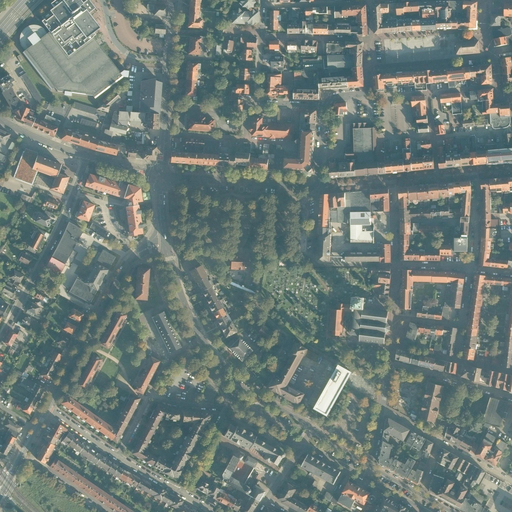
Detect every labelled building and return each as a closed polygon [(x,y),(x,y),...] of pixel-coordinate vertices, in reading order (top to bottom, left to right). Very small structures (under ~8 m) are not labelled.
[(68,55),(92,37),(102,30),(89,14),(95,9),(92,4),(88,0),(87,0),(82,4),(79,0),(57,0),(51,6),(53,8),(39,19),(50,32),(68,55)] [(190,0),(190,2),(189,12),(188,27),(203,28),(203,20),(199,20),(200,0),(190,0)] [(244,0),(240,4),(244,8),(248,8),(252,12),(243,12),(240,9),(237,11),(234,11),(234,18),(231,21),(234,24),(246,25),(246,23),(247,23),(252,23),(254,26),(256,23),(258,23),(259,12),(256,12),(253,8),(256,9),(256,5),(257,4),(258,3),(256,0),(244,0)] [(436,10),(438,31),(451,30),(450,13),(450,1),(436,2),(436,10)] [(464,2),(450,1),(450,13),(458,13),(464,13),(464,11),(464,2)] [(436,2),(419,3),(419,11),(436,10),(436,2)] [(478,2),(464,2),(464,11),(469,11),(478,11),(478,2)] [(397,17),(397,4),(388,5),(389,15),(389,17),(397,17)] [(404,4),(397,4),(397,17),(405,16),(405,14),(404,4)] [(149,5),(147,5),(147,11),(154,11),(154,16),(166,17),(167,6),(154,5),(149,5)] [(382,15),(382,5),(373,6),(374,22),(383,22),(382,15)] [(359,6),(345,7),(345,16),(357,16),(357,23),(359,23),(368,23),(367,6),(359,6)] [(345,16),(345,7),(336,7),(336,15),(336,18),(345,18),(345,16)] [(420,21),(421,32),(438,31),(436,10),(419,11),(419,13),(420,21)] [(271,11),(271,21),(279,21),(279,11),(271,11)] [(478,11),(469,11),(469,20),(478,20),(478,11)] [(458,13),(450,13),(451,30),(458,30),(458,20),(458,13)] [(504,18),(504,15),(493,15),(493,27),(501,27),(501,20),(504,20),(504,18)] [(397,19),(389,20),(390,24),(390,34),(398,34),(398,21),(397,19)] [(405,20),(398,21),(398,34),(403,33),(406,33),(405,20)] [(413,20),(405,20),(406,33),(414,33),(413,21),(413,20)] [(458,30),(469,30),(469,20),(458,20),(458,30)] [(478,30),(478,20),(469,20),(469,30),(478,30)] [(279,21),(271,21),(271,30),(279,30),(279,21)] [(383,22),(374,22),(375,35),(383,35),(383,25),(383,22)] [(369,33),(368,23),(359,23),(359,28),(359,35),(367,35),(369,35),(369,33)] [(289,34),(301,34),(301,24),(289,24),(289,34)] [(116,69),(97,44),(92,37),(68,55),(50,32),(46,34),(46,33),(44,30),(41,28),(38,26),(35,25),(32,25),(29,26),(26,27),(24,29),(22,31),(20,34),(19,37),(19,42),(20,45),(21,47),(23,50),(25,51),(22,54),(26,59),(51,92),(92,97),(94,99),(122,77),(121,75),(116,69)] [(162,26),(155,25),(154,34),(164,35),(165,26),(162,26)] [(329,25),(314,25),(314,34),(329,35),(329,25)] [(353,25),(337,25),(337,35),(353,35),(353,28),(353,25)] [(511,29),(509,28),(492,32),(494,41),(509,38),(511,36),(511,35),(511,29)] [(249,37),(242,36),(242,44),(248,44),(248,48),(257,48),(257,39),(249,39),(249,37)] [(202,38),(190,38),(189,47),(201,47),(202,38)] [(234,46),(235,39),(227,38),(226,50),(233,51),(234,46)] [(510,45),(509,38),(494,41),(496,48),(510,45)] [(281,49),(281,40),(272,40),(272,49),(281,49)] [(469,41),(470,54),(479,54),(478,40),(469,41)] [(455,55),(470,54),(469,41),(454,42),(455,55)] [(319,42),(306,42),(306,53),(319,53),(319,42)] [(362,42),(349,43),(350,53),(353,53),(353,50),(363,50),(362,42)] [(298,52),(298,43),(289,43),(289,52),(298,52)] [(321,90),(329,89),(329,68),(354,67),(353,53),(350,53),(349,43),(329,43),(329,56),(320,57),(320,60),(306,60),(306,72),(296,72),(296,86),(298,87),(303,87),(302,79),(312,78),(312,77),(316,77),(316,81),(321,81),(321,90)] [(201,47),(189,47),(189,55),(201,56),(201,47)] [(363,50),(353,50),(353,53),(354,67),(363,67),(363,50)] [(252,52),(244,51),(244,62),(254,62),(254,57),(252,57),(252,52)] [(511,52),(500,55),(501,60),(511,58),(511,52)] [(286,57),(273,57),(272,67),(280,67),(280,71),(284,71),(284,68),(285,68),(286,57)] [(511,58),(501,60),(503,68),(511,66),(511,58)] [(481,67),(482,77),(494,76),(493,65),(481,67)] [(196,98),(197,67),(188,66),(187,71),(187,76),(187,84),(186,91),(186,98),(196,98)] [(511,66),(503,68),(503,75),(510,75),(511,74),(511,66)] [(329,68),(329,89),(364,87),(363,67),(354,67),(329,68)] [(472,82),(472,87),(478,86),(477,78),(482,77),(481,67),(470,68),(471,74),(472,82)] [(463,83),(465,83),(465,74),(464,68),(447,70),(449,83),(449,89),(464,88),(463,83)] [(251,70),(241,70),(241,81),(251,81),(251,70)] [(447,70),(437,71),(438,84),(449,83),(447,70)] [(438,84),(437,71),(429,72),(427,72),(426,72),(427,85),(428,85),(430,85),(438,84)] [(427,85),(426,72),(420,72),(414,73),(415,84),(416,92),(427,91),(427,85)] [(408,85),(407,73),(397,74),(398,85),(398,88),(405,87),(405,85),(408,85)] [(415,84),(414,73),(407,73),(408,85),(415,84)] [(44,102),(26,74),(21,77),(37,102),(34,107),(40,110),(44,102)] [(269,75),(269,87),(283,87),(283,85),(283,75),(269,75)] [(385,86),(385,75),(373,76),(374,90),(386,89),(385,86)] [(510,75),(503,75),(504,83),(511,82),(511,77),(510,75)] [(0,80),(0,86),(4,94),(12,89),(15,87),(13,84),(15,83),(13,79),(11,80),(8,76),(0,80)] [(482,77),(483,86),(494,84),(494,76),(482,77)] [(140,83),(138,115),(145,115),(160,116),(161,84),(155,82),(155,80),(149,82),(149,81),(148,80),(147,80),(147,79),(146,79),(145,79),(144,79),(143,79),(143,80),(142,80),(141,81),(141,82),(140,83)] [(250,94),(250,85),(238,85),(238,93),(238,94),(240,94),(250,94)] [(289,87),(283,87),(269,87),(269,89),(267,89),(267,96),(273,96),(273,95),(278,95),(278,94),(281,94),(281,95),(286,95),(289,95),(289,87)] [(3,94),(14,113),(23,107),(12,89),(4,94),(3,94)] [(127,91),(119,90),(97,110),(108,114),(110,107),(120,98),(126,98),(127,91)] [(482,102),(495,102),(494,90),(478,91),(479,101),(482,101),(482,102)] [(321,91),(296,91),(295,101),(321,101),(321,91)] [(479,101),(478,91),(464,92),(465,99),(471,98),(471,102),(476,101),(479,101)] [(460,93),(441,95),(441,103),(452,102),(454,116),(463,115),(460,93)] [(427,118),(425,96),(412,97),(413,109),(419,108),(420,118),(427,118)] [(243,114),(244,101),(235,100),(235,102),(234,114),(243,114)] [(511,124),(510,102),(495,104),(495,102),(482,102),(482,105),(483,116),(490,116),(491,124),(493,125),(493,126),(493,127),(494,128),(495,129),(506,128),(507,128),(508,128),(509,127),(510,127),(510,126),(511,126),(511,125),(511,124)] [(97,110),(74,103),(73,106),(72,109),(95,116),(97,110)] [(347,103),(334,103),(334,111),(335,116),(343,116),(343,112),(347,112),(347,103)] [(19,121),(33,128),(37,119),(33,118),(35,114),(25,109),(24,107),(23,107),(14,113),(19,121)] [(309,124),(315,124),(316,111),(305,111),(305,114),(305,120),(309,120),(309,124)] [(113,113),(111,125),(127,129),(128,122),(130,122),(130,126),(141,126),(141,123),(145,123),(145,115),(138,115),(132,114),(126,113),(115,112),(113,113)] [(447,123),(445,114),(435,116),(436,125),(447,123)] [(44,122),(37,119),(33,128),(54,137),(61,122),(47,116),(44,122)] [(158,132),(159,117),(147,116),(146,128),(149,128),(149,131),(158,132)] [(199,119),(189,119),(188,132),(214,133),(215,120),(205,120),(205,119),(199,118),(199,119)] [(253,134),(253,138),(269,139),(269,138),(271,139),(271,140),(276,140),(276,139),(294,140),(295,125),(292,125),(286,124),(286,125),(263,124),(263,119),(253,118),(252,128),(250,129),(250,132),(252,134),(253,134)] [(97,124),(82,119),(80,124),(96,129),(97,124)] [(300,123),(299,132),(313,132),(315,132),(315,124),(309,124),(305,124),(300,123)] [(346,160),(355,160),(355,164),(355,167),(378,165),(378,163),(376,125),(367,126),(367,124),(350,124),(351,148),(346,148),(346,160)] [(109,131),(121,134),(126,135),(127,129),(111,125),(109,131)] [(428,126),(418,127),(418,134),(429,133),(428,126)] [(445,135),(444,126),(436,127),(437,136),(445,135)] [(11,136),(0,130),(0,143),(6,147),(11,136)] [(98,140),(65,130),(61,140),(95,150),(98,140)] [(105,130),(102,141),(118,146),(121,134),(109,131),(105,130)] [(284,156),(284,160),(284,171),(287,171),(295,171),(304,171),(306,171),(309,173),(314,168),(312,166),(313,132),(299,132),(299,141),(297,141),(296,142),(297,144),(299,144),(299,157),(288,157),(284,156)] [(145,135),(130,134),(136,144),(144,144),(145,135)] [(511,134),(503,135),(504,145),(511,143),(511,134)] [(204,139),(183,138),(182,152),(190,153),(191,146),(204,146),(204,139)] [(402,139),(403,150),(411,150),(411,139),(402,139)] [(472,166),(471,154),(470,139),(461,139),(462,151),(461,151),(461,155),(462,167),(472,166)] [(98,140),(95,150),(116,156),(117,154),(118,146),(102,141),(98,140)] [(462,167),(461,155),(458,155),(457,152),(454,152),(454,156),(452,156),(451,146),(454,146),(453,140),(445,140),(447,157),(448,168),(462,167)] [(432,142),(419,143),(420,154),(424,154),(424,149),(432,148),(432,142)] [(511,143),(504,145),(487,146),(489,164),(496,164),(506,163),(511,162),(511,143)] [(260,156),(260,160),(259,170),(270,170),(270,159),(270,155),(271,145),(264,145),(263,156),(260,156)] [(489,164),(487,146),(487,145),(477,146),(477,148),(478,153),(479,165),(489,164)] [(118,146),(117,154),(125,155),(125,150),(126,146),(118,146)] [(128,158),(135,159),(136,153),(136,149),(129,148),(128,150),(125,150),(125,155),(125,156),(128,156),(128,158)] [(215,155),(204,155),(203,166),(219,166),(219,154),(219,148),(216,148),(215,155)] [(146,152),(143,152),(143,153),(142,159),(155,160),(156,149),(146,149),(146,152)] [(229,149),(229,155),(228,167),(236,167),(237,154),(237,150),(229,149)] [(39,155),(25,150),(15,179),(32,186),(37,172),(55,178),(50,190),(63,194),(66,186),(69,178),(58,174),(61,165),(41,158),(38,157),(39,155)] [(413,171),(412,159),(411,150),(403,150),(403,154),(405,172),(413,171)] [(189,154),(171,153),(171,164),(188,165),(189,154)] [(204,155),(189,154),(188,165),(203,166),(204,155)] [(229,155),(219,154),(219,166),(228,167),(229,155)] [(253,155),(237,154),(236,167),(252,168),(252,159),(253,155)] [(405,172),(403,154),(391,155),(392,162),(393,173),(405,172)] [(434,169),(433,156),(423,157),(423,159),(424,170),(434,169)] [(448,168),(447,157),(444,157),(441,157),(442,162),(439,162),(440,169),(448,168)] [(260,160),(252,159),(252,168),(252,169),(259,170),(260,160)] [(284,160),(270,159),(270,170),(284,171),(284,160)] [(424,170),(423,159),(412,159),(413,171),(424,170)] [(386,174),(385,163),(380,163),(378,163),(378,165),(379,174),(381,174),(386,174)] [(347,177),(346,164),(339,164),(339,171),(339,178),(347,177)] [(356,176),(355,167),(355,164),(346,164),(347,177),(356,176)] [(379,174),(378,165),(355,167),(356,176),(379,174)] [(339,178),(339,171),(330,171),(330,175),(330,179),(335,178),(339,178)] [(121,198),(126,184),(123,183),(124,182),(117,180),(117,182),(105,178),(105,177),(98,174),(98,176),(88,173),(84,187),(121,198)] [(499,177),(489,178),(490,190),(500,190),(499,177)] [(507,177),(499,177),(500,190),(500,193),(509,192),(508,185),(507,177)] [(480,179),(480,190),(490,190),(489,178),(480,179)] [(461,181),(462,190),(472,190),(471,180),(461,181)] [(454,182),(455,194),(462,194),(462,190),(461,181),(454,182)] [(448,182),(439,183),(440,198),(445,198),(445,196),(449,196),(449,195),(448,182)] [(428,184),(429,198),(433,198),(433,200),(437,200),(437,198),(440,198),(439,183),(435,183),(431,184),(428,184)] [(126,184),(121,198),(124,199),(125,207),(139,205),(143,204),(141,191),(140,190),(138,188),(126,184)] [(420,185),(417,185),(418,199),(418,200),(429,198),(428,184),(425,184),(420,185)] [(417,185),(408,186),(409,199),(413,199),(413,201),(413,202),(414,203),(415,204),(416,204),(417,203),(417,202),(418,202),(418,201),(418,200),(418,199),(417,185)] [(399,198),(400,206),(407,206),(409,206),(409,199),(408,186),(403,186),(399,187),(399,198)] [(374,189),(370,190),(370,200),(379,200),(379,197),(388,197),(388,188),(383,188),(374,189)] [(355,191),(349,191),(350,223),(350,228),(350,239),(374,239),(374,230),(362,230),(362,224),(371,224),(371,218),(374,218),(376,218),(376,215),(371,215),(370,200),(370,190),(364,190),(355,191)] [(472,190),(462,190),(462,194),(462,202),(471,203),(472,190)] [(481,217),(481,219),(490,218),(490,217),(490,213),(490,207),(490,190),(480,190),(481,217)] [(337,223),(350,223),(349,191),(345,192),(340,192),(336,193),(337,223)] [(21,193),(19,199),(28,202),(30,197),(21,193)] [(329,193),(321,194),(318,224),(318,226),(328,226),(328,224),(328,222),(329,193)] [(336,193),(329,193),(328,222),(337,223),(336,193)] [(379,197),(379,200),(379,205),(372,205),(372,211),(389,211),(388,198),(388,197),(379,197)] [(58,202),(48,198),(45,206),(56,209),(57,206),(58,205),(59,204),(58,202)] [(94,205),(83,201),(77,217),(88,221),(94,205)] [(461,209),(461,217),(469,217),(471,203),(462,202),(461,207),(461,209)] [(125,207),(130,237),(143,235),(143,230),(144,230),(143,223),(142,223),(141,215),(142,214),(141,209),(140,209),(139,205),(125,207)] [(441,205),(441,208),(441,218),(449,217),(449,207),(449,205),(441,205)] [(400,221),(400,223),(410,223),(410,221),(410,218),(410,208),(407,208),(407,206),(400,206),(400,221)] [(410,218),(419,218),(419,208),(410,208),(410,218)] [(419,208),(419,218),(431,218),(430,208),(419,208)] [(441,208),(430,208),(431,218),(441,218),(441,208)] [(44,214),(38,211),(34,220),(47,226),(48,226),(49,225),(49,224),(50,224),(50,223),(49,222),(49,221),(51,217),(44,214)] [(481,219),(480,227),(490,228),(490,226),(490,218),(481,219)] [(60,274),(83,230),(69,222),(45,266),(60,274)] [(469,236),(469,222),(461,222),(461,226),(455,226),(455,236),(469,236)] [(400,223),(400,234),(408,234),(411,233),(410,223),(400,223)] [(323,262),(329,262),(330,257),(330,255),(331,232),(331,228),(330,228),(330,226),(328,226),(318,226),(317,253),(316,262),(323,262)] [(480,227),(480,240),(490,240),(490,228),(480,227)] [(29,236),(31,237),(41,243),(45,236),(36,231),(35,230),(34,232),(31,231),(29,236)] [(461,250),(469,250),(469,236),(455,236),(454,236),(454,242),(454,244),(454,250),(461,250)] [(28,245),(37,250),(41,243),(31,237),(27,245),(28,245)] [(480,240),(480,251),(490,251),(490,240),(480,240)] [(380,252),(380,262),(380,263),(390,263),(390,243),(380,243),(380,247),(382,247),(382,252),(380,252)] [(440,251),(440,255),(451,255),(451,254),(451,244),(440,244),(440,251)] [(454,244),(451,244),(451,254),(461,254),(461,250),(454,250),(454,244)] [(408,260),(409,250),(409,245),(401,245),(400,260),(408,260)] [(76,276),(68,291),(89,302),(115,256),(102,249),(84,280),(76,276)] [(420,260),(420,250),(409,250),(408,260),(420,260)] [(426,260),(440,261),(440,255),(440,251),(426,251),(426,260)] [(490,267),(491,258),(489,258),(490,251),(480,251),(479,265),(490,267)] [(25,253),(23,252),(19,260),(21,261),(26,263),(29,265),(32,257),(29,255),(30,254),(26,252),(25,253)] [(345,255),(345,257),(345,262),(380,262),(380,252),(377,252),(345,252),(345,255)] [(230,269),(249,270),(250,255),(230,254),(230,269)] [(499,259),(491,258),(490,267),(498,267),(499,259)] [(508,260),(499,259),(498,267),(507,268),(508,264),(508,260)] [(189,272),(194,282),(206,275),(201,265),(189,272)] [(136,267),(135,283),(147,283),(149,268),(136,267)] [(379,274),(378,282),(390,283),(391,268),(372,267),(372,274),(379,274)] [(24,275),(14,269),(10,277),(15,280),(20,282),(24,275)] [(413,271),(402,271),(402,288),(411,288),(413,288),(413,281),(413,271)] [(433,271),(413,271),(413,281),(432,282),(433,271)] [(432,282),(448,282),(449,272),(433,271),(432,282)] [(448,282),(453,283),(463,284),(464,274),(449,272),(448,282)] [(474,274),(472,287),(484,289),(485,286),(484,286),(484,283),(485,283),(486,276),(474,274)] [(207,277),(206,275),(194,282),(200,293),(210,287),(205,278),(207,277)] [(485,283),(493,284),(494,277),(486,276),(485,283)] [(494,277),(493,284),(501,285),(502,278),(494,277)] [(511,279),(511,278),(502,278),(501,285),(511,286),(511,279)] [(389,299),(390,283),(378,282),(372,282),(372,289),(374,296),(389,299)] [(135,283),(134,299),(146,299),(147,283),(135,283)] [(453,283),(452,290),(462,291),(463,284),(453,283)] [(11,287),(6,284),(2,291),(12,297),(16,290),(11,287)] [(200,293),(204,300),(214,294),(210,287),(200,293)] [(472,287),(470,301),(482,303),(483,300),(482,299),(483,293),(484,293),(484,289),(472,287)] [(411,288),(402,288),(400,288),(400,309),(411,309),(411,288)] [(46,294),(38,290),(35,297),(42,301),(46,294)] [(445,307),(449,307),(460,308),(462,291),(452,290),(447,290),(445,307)] [(204,300),(207,306),(217,301),(214,294),(204,300)] [(0,309),(4,312),(9,304),(1,300),(1,299),(0,298),(0,309)] [(353,308),(354,308),(362,308),(363,308),(363,299),(354,298),(353,305),(353,308)] [(207,306),(211,313),(220,308),(223,307),(219,300),(217,301),(207,306)] [(39,306),(30,301),(26,310),(35,315),(39,306)] [(470,301),(468,314),(480,316),(481,313),(480,313),(481,306),(482,306),(482,303),(470,301)] [(332,331),(332,335),(340,336),(340,331),(343,332),(344,316),(345,316),(346,312),(353,312),(353,308),(353,305),(339,304),(339,310),(331,310),(330,331),(332,331)] [(220,308),(211,313),(215,320),(227,314),(231,312),(228,305),(223,307),(225,310),(222,311),(220,308)] [(435,319),(435,311),(434,311),(435,305),(429,305),(428,307),(427,318),(435,319)] [(83,313),(72,308),(67,316),(78,322),(83,313)] [(362,308),(354,308),(352,331),(351,331),(350,331),(350,332),(350,333),(350,334),(351,335),(357,335),(357,336),(360,337),(359,341),(360,341),(364,341),(364,342),(365,342),(365,341),(369,342),(369,343),(370,343),(370,342),(374,342),(374,343),(375,343),(375,342),(379,343),(379,344),(380,344),(380,343),(384,343),(384,344),(385,344),(384,343),(385,334),(386,334),(386,333),(389,331),(390,331),(390,330),(389,330),(390,327),(390,326),(389,326),(387,323),(388,322),(387,322),(388,313),(389,312),(388,311),(388,312),(381,311),(375,310),(374,310),(369,310),(369,309),(368,309),(368,310),(367,309),(367,308),(367,309),(363,309),(363,308),(362,308)] [(117,309),(108,327),(117,332),(126,314),(117,309)] [(152,317),(169,353),(181,347),(164,311),(152,317)] [(227,314),(215,320),(219,327),(230,322),(227,314)] [(466,327),(478,329),(479,326),(478,326),(479,319),(480,319),(480,316),(468,314),(466,327)] [(32,320),(24,316),(20,323),(28,327),(32,320)] [(75,326),(66,321),(62,329),(71,334),(75,326)] [(230,322),(219,327),(224,337),(235,331),(235,330),(235,329),(234,328),(233,327),(230,322)] [(409,322),(403,344),(414,347),(418,332),(420,324),(409,322)] [(424,333),(426,324),(420,323),(420,324),(418,332),(424,333)] [(274,332),(262,324),(256,332),(268,340),(274,332)] [(443,335),(444,326),(437,325),(436,334),(443,335)] [(458,328),(444,326),(443,335),(447,336),(446,343),(449,343),(456,344),(458,328)] [(108,327),(98,344),(107,349),(117,332),(108,327)] [(478,329),(466,327),(465,334),(477,336),(478,329)] [(3,342),(10,346),(17,335),(10,330),(3,342)] [(70,339),(59,334),(55,343),(58,344),(64,347),(65,348),(70,339)] [(477,336),(465,334),(464,342),(476,344),(477,336)] [(511,343),(511,335),(504,334),(503,342),(511,343)] [(251,351),(238,338),(227,348),(241,361),(251,351)] [(298,406),(305,394),(287,384),(303,356),(316,362),(319,356),(307,350),(307,349),(293,342),(286,355),(289,356),(278,376),(272,373),(264,388),(298,406)] [(456,344),(449,343),(447,354),(453,356),(456,344)] [(475,350),(463,348),(461,358),(473,360),(474,354),(477,354),(477,350),(475,350)] [(154,349),(142,372),(151,377),(160,360),(158,359),(161,353),(154,349)] [(403,361),(406,351),(398,349),(395,359),(403,361)] [(54,351),(50,358),(57,362),(61,355),(60,355),(54,352),(54,351)] [(412,353),(406,351),(403,361),(410,363),(412,353)] [(421,355),(412,353),(410,363),(419,365),(421,355)] [(93,354),(84,370),(93,375),(102,359),(93,354)] [(436,359),(421,355),(419,365),(434,369),(436,359)] [(50,358),(47,364),(55,367),(57,362),(50,358)] [(446,361),(436,359),(434,369),(444,371),(446,361)] [(47,364),(44,369),(52,373),(55,367),(47,364)] [(478,382),(482,368),(462,364),(459,376),(478,382)] [(346,382),(351,372),(339,365),(315,408),(328,415),(346,382)] [(484,384),(487,370),(482,368),(478,382),(484,384)] [(41,375),(49,379),(52,373),(44,369),(41,375)] [(84,370),(75,386),(84,391),(93,375),(84,370)] [(490,386),(494,371),(487,370),(484,384),(490,386)] [(505,390),(508,375),(494,371),(490,386),(505,390)] [(142,372),(133,389),(142,394),(151,377),(142,372)] [(33,389),(31,393),(39,397),(43,388),(23,377),(19,384),(26,388),(27,386),(33,389)] [(429,382),(420,419),(435,423),(444,385),(429,382)] [(31,393),(28,398),(36,402),(39,397),(31,393)] [(134,409),(140,398),(131,394),(126,404),(134,409)] [(60,404),(73,414),(80,405),(66,396),(60,404)] [(28,398),(25,404),(33,408),(36,402),(28,398)] [(508,403),(491,398),(482,423),(484,423),(490,425),(500,428),(503,419),(505,419),(507,413),(505,412),(508,403)] [(18,408),(29,414),(33,408),(25,404),(24,406),(22,405),(21,406),(20,405),(18,408)] [(134,409),(126,404),(119,416),(128,421),(134,409)] [(80,405),(73,414),(88,424),(94,415),(80,405)] [(157,405),(149,419),(158,423),(163,413),(165,409),(157,405)] [(170,410),(165,409),(163,413),(166,414),(165,418),(178,420),(180,416),(180,412),(170,410)] [(197,413),(184,412),(183,422),(194,423),(197,420),(197,413)] [(194,423),(193,424),(203,430),(206,425),(207,425),(212,416),(212,415),(211,414),(211,413),(210,413),(197,413),(197,420),(194,423)] [(94,415),(88,424),(101,433),(107,425),(94,415)] [(128,421),(119,416),(114,427),(116,428),(115,430),(121,434),(128,421)] [(403,442),(409,430),(388,418),(386,420),(384,431),(390,433),(390,435),(403,442)] [(149,419),(142,432),(151,437),(158,423),(149,419)] [(53,427),(52,429),(64,435),(67,430),(67,429),(63,427),(63,426),(56,422),(54,427),(53,427)] [(193,424),(186,437),(196,442),(203,430),(193,424)] [(107,425),(101,433),(116,443),(121,434),(115,430),(107,425)] [(230,425),(224,436),(250,451),(252,448),(262,454),(267,456),(265,459),(265,461),(269,463),(270,462),(271,462),(278,466),(283,459),(284,459),(284,458),(285,458),(286,457),(286,456),(286,455),(286,454),(285,453),(284,453),(283,453),(282,453),(230,425)] [(454,443),(459,434),(457,432),(459,429),(454,426),(452,429),(450,428),(444,437),(454,443)] [(15,439),(18,433),(8,428),(5,433),(15,439)] [(52,429),(49,435),(60,441),(61,439),(64,435),(52,429)] [(459,446),(464,436),(467,432),(464,430),(461,435),(459,434),(454,443),(459,446)] [(390,433),(384,431),(382,441),(388,444),(390,435),(390,433)] [(412,447),(418,435),(411,431),(405,442),(412,447)] [(66,436),(63,440),(67,443),(65,444),(67,445),(68,444),(74,436),(69,433),(69,432),(66,436)] [(142,432),(135,446),(143,451),(151,437),(142,432)] [(2,439),(5,441),(12,445),(15,439),(5,433),(2,439)] [(496,438),(486,433),(479,445),(473,454),(483,460),(489,450),(496,438)] [(46,440),(53,445),(54,445),(55,442),(58,443),(60,441),(49,435),(48,434),(46,437),(48,437),(46,440)] [(426,439),(418,435),(412,447),(419,451),(426,439)] [(74,436),(68,444),(74,448),(80,440),(79,440),(74,437),(74,436)] [(468,452),(474,442),(476,438),(472,437),(470,440),(464,436),(459,446),(468,452)] [(192,451),(196,442),(186,437),(182,446),(192,451)] [(43,444),(40,449),(51,455),(54,450),(53,449),(55,445),(54,445),(53,445),(46,440),(46,441),(45,440),(43,444),(44,444),(43,445),(43,444)] [(80,440),(74,448),(79,452),(85,444),(84,444),(80,440)] [(489,450),(483,460),(495,466),(507,445),(498,440),(493,448),(494,449),(492,452),(489,450)] [(5,441),(1,447),(8,451),(12,445),(5,441)] [(386,468),(390,460),(389,460),(391,445),(388,444),(382,441),(378,462),(379,464),(386,468)] [(468,452),(473,454),(479,445),(474,442),(468,452)] [(85,444),(79,452),(82,453),(81,455),(84,457),(85,456),(91,448),(90,448),(85,444)] [(143,451),(135,446),(131,454),(141,460),(144,455),(142,454),(143,451)] [(187,460),(192,451),(182,446),(177,454),(187,460)] [(0,448),(0,452),(6,456),(8,451),(1,447),(0,448)] [(96,451),(91,448),(85,456),(90,460),(96,451)] [(40,449),(36,457),(36,458),(36,459),(43,463),(45,464),(47,460),(47,461),(51,455),(40,449)] [(444,449),(442,450),(437,463),(439,463),(435,470),(442,473),(445,467),(453,471),(460,458),(444,449)] [(101,455),(96,451),(90,460),(96,464),(101,455)] [(146,452),(144,455),(141,460),(153,467),(158,458),(146,452)] [(240,460),(241,461),(245,454),(240,452),(233,454),(222,474),(223,480),(222,481),(251,498),(259,503),(266,492),(256,486),(254,486),(253,488),(253,489),(254,489),(253,491),(250,493),(248,492),(250,488),(244,485),(230,477),(240,460)] [(182,470),(187,460),(177,454),(173,461),(175,462),(173,466),(182,470)] [(341,471),(309,454),(301,468),(333,485),(341,471)] [(107,459),(101,455),(96,464),(101,468),(107,459)] [(247,456),(244,462),(254,468),(257,463),(258,461),(247,456)] [(168,475),(173,466),(166,462),(166,461),(158,457),(158,458),(153,467),(168,475)] [(56,458),(50,466),(55,470),(54,470),(61,475),(67,466),(56,458)] [(386,468),(395,473),(401,463),(392,458),(390,460),(386,468)] [(467,462),(461,458),(455,469),(462,472),(467,462)] [(113,462),(107,459),(101,468),(107,472),(113,462)] [(405,465),(401,463),(395,473),(407,479),(416,463),(409,459),(405,465)] [(118,466),(113,462),(107,472),(112,475),(118,466)] [(474,465),(467,462),(462,472),(468,476),(474,465)] [(67,466),(61,475),(69,480),(75,471),(67,466)] [(124,469),(118,466),(112,475),(118,479),(124,469)] [(182,470),(173,466),(168,475),(177,480),(182,470)] [(480,469),(474,466),(467,478),(473,481),(480,469)] [(250,474),(254,471),(252,468),(251,470),(249,468),(248,469),(250,471),(245,475),(249,480),(253,476),(250,474)] [(129,473),(124,469),(118,479),(124,483),(124,482),(129,473)] [(487,473),(480,469),(473,482),(480,485),(486,473),(487,473)] [(416,472),(412,470),(407,479),(417,485),(423,473),(418,470),(416,472)] [(75,471),(69,480),(76,485),(82,476),(75,471)] [(135,476),(129,473),(124,482),(130,485),(135,476)] [(429,491),(437,496),(442,487),(440,486),(441,483),(443,484),(444,478),(434,475),(428,490),(429,491)] [(82,476),(76,485),(83,490),(89,481),(82,476)] [(141,479),(135,476),(130,485),(136,488),(141,479)] [(147,482),(141,479),(136,488),(142,492),(147,482)] [(312,489),(317,482),(312,480),(308,487),(312,489)] [(442,487),(437,496),(460,508),(466,498),(469,492),(461,488),(458,494),(458,493),(457,492),(455,491),(453,491),(456,484),(449,480),(444,488),(442,487)] [(89,481),(83,490),(97,499),(103,490),(96,486),(89,481)] [(207,496),(212,487),(200,481),(195,490),(207,496)] [(371,493),(349,481),(337,503),(350,510),(355,502),(363,506),(371,493)] [(147,482),(142,492),(147,494),(152,485),(147,482)] [(287,483),(282,491),(292,496),(297,489),(287,483)] [(152,485),(147,494),(154,498),(158,489),(152,485)] [(215,500),(219,492),(220,490),(212,486),(212,487),(207,496),(215,500)] [(158,489),(154,498),(160,501),(165,492),(158,489)] [(103,490),(97,499),(111,509),(117,500),(109,495),(103,490)] [(278,498),(287,504),(290,499),(292,496),(282,491),(278,498)] [(165,492),(160,501),(171,507),(175,498),(165,492)] [(221,504),(226,494),(222,492),(222,493),(219,492),(215,500),(221,504)] [(329,502),(333,495),(327,492),(323,498),(329,502)] [(226,494),(221,504),(226,506),(230,498),(228,497),(229,496),(226,494)] [(339,499),(333,495),(329,502),(335,505),(339,499)] [(404,511),(407,508),(383,495),(373,511),(387,511),(389,511),(391,511),(404,511)] [(176,498),(175,498),(171,507),(178,511),(181,505),(183,501),(176,498)] [(233,500),(230,498),(226,506),(231,509),(236,500),(233,499),(233,500)] [(251,498),(247,503),(255,508),(258,503),(251,498)] [(297,509),(301,502),(293,498),(292,500),(290,499),(287,504),(297,509)] [(469,500),(466,498),(460,508),(466,511),(481,511),(484,508),(482,507),(483,506),(470,499),(469,500)] [(117,500),(111,509),(115,511),(118,511),(124,505),(117,500)] [(238,501),(236,500),(231,509),(235,511),(236,511),(242,502),(239,500),(238,501)] [(307,511),(310,507),(301,502),(297,509),(301,511),(307,511)] [(247,503),(241,511),(251,511),(255,508),(247,503)] [(307,511),(316,511),(319,508),(313,503),(310,507),(307,511)]
